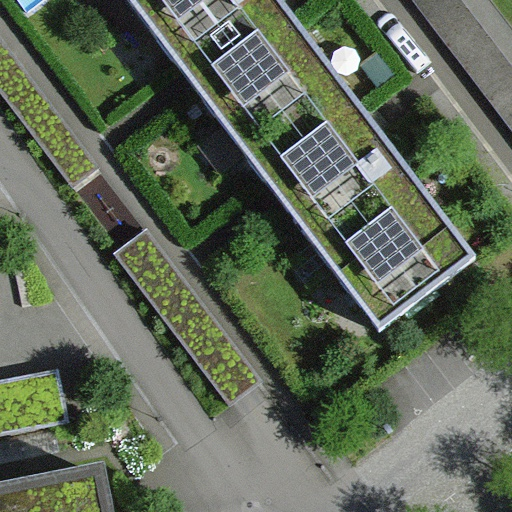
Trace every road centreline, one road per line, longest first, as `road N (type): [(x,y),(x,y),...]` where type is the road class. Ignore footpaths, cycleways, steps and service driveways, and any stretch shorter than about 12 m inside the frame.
road 1 (residential): [(254,511),(8,165)]
road 2 (residential): [(511,386),(343,511)]
